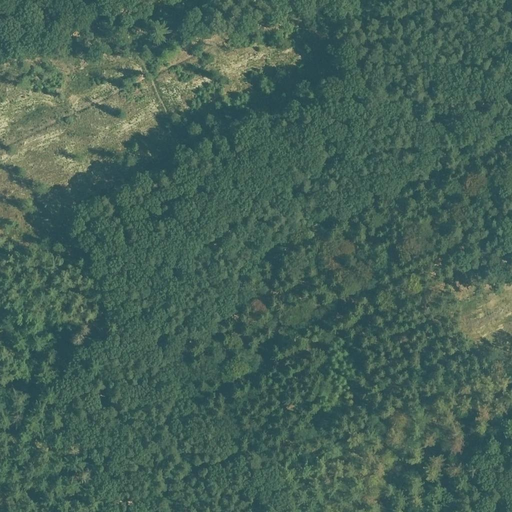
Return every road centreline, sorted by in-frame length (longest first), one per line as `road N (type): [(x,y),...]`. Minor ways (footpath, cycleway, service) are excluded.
road 1 (track): [(511,85),(441,95),(409,171),(253,254),(194,353),(162,346)]
road 2 (track): [(125,336),(48,370),(100,511)]
